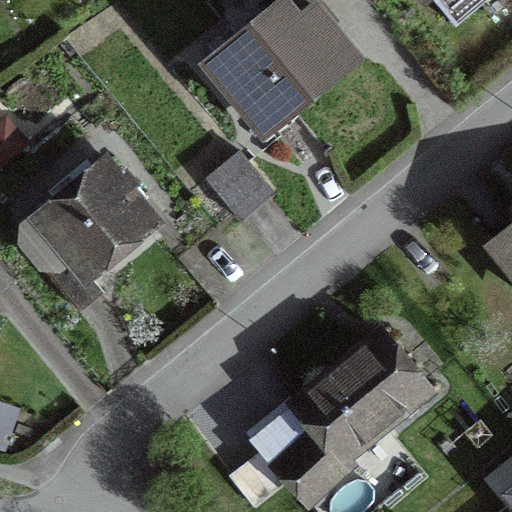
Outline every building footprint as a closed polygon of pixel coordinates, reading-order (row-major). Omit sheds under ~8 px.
[(200,76),(261,151),(367,66),(313,0),(210,0),(204,5),(237,46),(200,76)] [(412,0),(423,14),(440,0),(412,0)] [(0,173),(32,148),(8,117),(0,123),(0,173)] [(204,181),(240,226),(275,198),(239,152),(204,181)] [(25,226),(26,243),(81,315),(105,296),(92,273),(153,225),(139,206),(150,197),(128,170),(121,175),(108,157),(25,226)] [(511,209),(507,214),(511,220),(511,232),(495,246),(511,267),(511,209)] [(346,460),(440,384),(416,355),(390,324),(253,437),(261,447),(228,474),(257,509),(290,482),(308,504),(352,468),(346,460)] [(0,453),(5,455),(20,411),(0,404),(0,453)] [(478,443),(494,429),(482,414),(465,428),(478,443)] [(511,511),(511,470),(500,481),(511,496),(511,511)]
